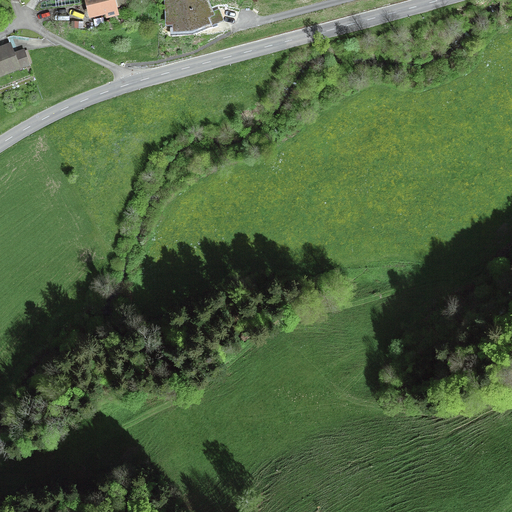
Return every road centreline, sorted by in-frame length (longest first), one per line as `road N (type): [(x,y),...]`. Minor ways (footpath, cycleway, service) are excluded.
road 1 (secondary): [(442,0),(130,84)]
road 2 (residential): [(130,84),(32,27),(0,36)]
road 3 (secondary): [(130,84),(0,144)]
